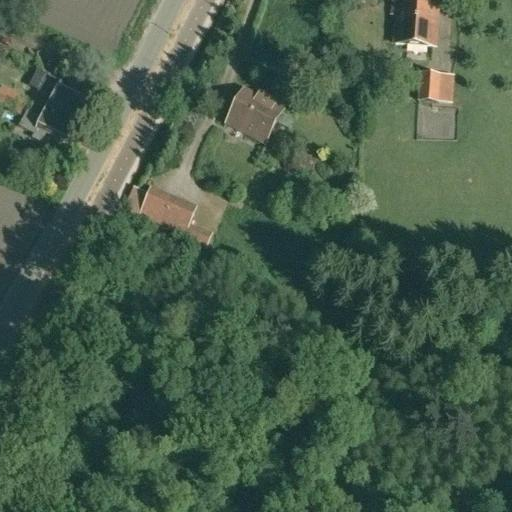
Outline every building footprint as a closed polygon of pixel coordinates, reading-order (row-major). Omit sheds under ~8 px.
[(433,47),(436,4),(392,1),(391,16),(397,16),(395,44),(433,47)] [(48,109),(80,126),(92,102),(73,93),(78,84),(64,78),(62,82),(47,74),(40,89),(55,96),(48,109)] [(440,85),(440,77),(420,76),(418,104),(439,105),(439,95),(448,96),(449,86),(440,85)] [(0,107),(7,111),(15,95),(2,88),(0,91),(0,107)] [(266,144),(276,124),(283,111),(266,103),(268,97),(260,93),(258,98),(244,91),(227,124),(266,144)] [(15,95),(7,111),(19,117),(28,102),(15,95)] [(70,145),(80,126),(48,109),(43,121),(27,113),(18,129),(34,138),(32,141),(45,147),(51,135),(70,145)] [(133,191),(122,215),(184,239),(182,243),(205,252),(212,236),(190,228),(197,209),(150,191),(148,197),(133,191)]
